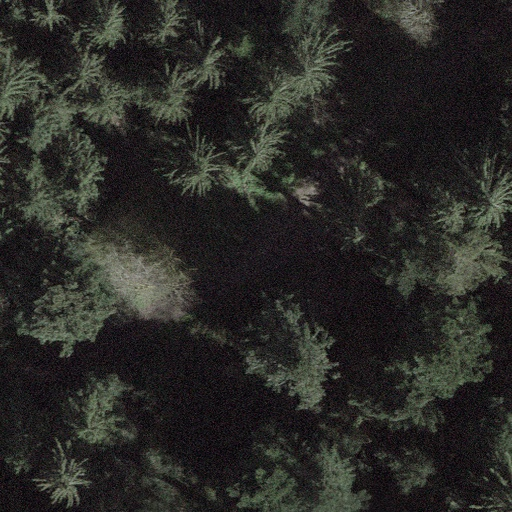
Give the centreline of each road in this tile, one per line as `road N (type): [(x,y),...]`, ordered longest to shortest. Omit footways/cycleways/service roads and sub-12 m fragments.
road 1 (track): [(511,12),(203,294),(0,394)]
road 2 (track): [(511,203),(381,256),(203,294)]
